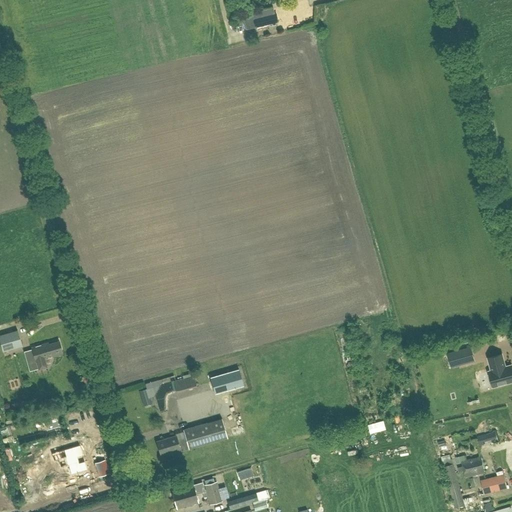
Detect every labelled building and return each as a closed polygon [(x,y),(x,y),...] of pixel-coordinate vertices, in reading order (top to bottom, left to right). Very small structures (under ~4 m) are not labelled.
[(253,13),(256,28),(279,22),(277,13),(275,14),(274,8),(253,13)] [(0,335),(0,343),(2,351),(22,346),(17,330),(0,335)] [(60,341),(49,344),(49,342),(32,347),(36,362),(37,361),(39,369),(48,367),(45,359),(64,354),(60,341)] [(461,348),(447,351),(450,363),(464,359),(461,348)] [(505,365),(502,354),(488,358),(492,371),(489,371),(493,387),(511,381),(511,365),(504,367),(504,365),(505,365)] [(215,393),(217,393),(244,385),(239,368),(210,377),(215,393)] [(177,390),(197,385),(194,376),(174,381),(177,390)] [(147,388),(139,391),(141,398),(149,396),(147,388)] [(181,403),(184,414),(213,407),(210,395),(181,403)] [(220,418),(182,429),(185,438),(178,440),(177,436),(157,442),(161,455),(171,452),(173,459),(182,456),(181,452),(226,439),(220,418)] [(385,429),(385,427),(383,421),(368,425),(370,434),(385,430),(385,429)] [(492,441),(499,439),(497,433),(490,435),(492,441)] [(80,445),(46,454),(49,462),(53,461),(55,469),(68,465),(71,474),(87,470),(80,445)] [(461,463),(465,478),(485,473),(481,458),(461,463)] [(454,509),(459,507),(463,506),(451,460),(442,462),(454,509)] [(485,494),(508,488),(505,474),(481,480),(485,494)] [(471,477),(464,479),(471,498),(477,496),(471,477)] [(216,482),(204,485),(209,505),(221,502),(216,482)] [(199,503),(196,495),(205,492),(203,483),(193,486),(194,488),(173,494),(176,505),(177,509),(199,503)] [(230,508),(258,500),(256,492),(228,501),(230,508)] [(255,510),(268,507),(266,501),(254,504),(255,510)]
